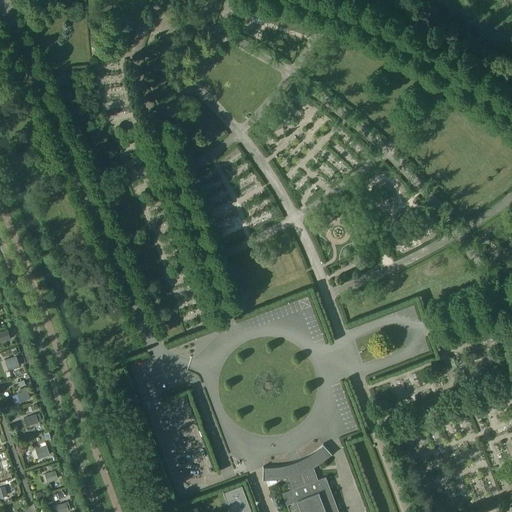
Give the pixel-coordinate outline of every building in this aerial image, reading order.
[(0,342),(10,339),(7,329),(0,331),(0,342)] [(18,365),(15,356),(4,359),(7,369),(18,365)] [(16,393),(19,401),(30,398),(26,389),(16,393)] [(26,416),(29,425),(38,422),(35,413),(26,416)] [(34,448),(38,458),(49,454),(45,444),(34,448)] [(336,504),(330,488),(330,487),(332,486),(331,482),(328,483),(325,476),(317,479),(313,467),(318,464),(323,460),(325,459),(327,457),(332,453),(324,445),(318,450),(312,455),(306,459),(299,462),(293,465),(285,467),(278,468),(271,468),(263,468),(263,479),(266,479),(270,479),(274,479),(278,478),(285,477),(290,490),(282,493),(287,504),(295,501),(298,511),(338,511),(338,508),(340,507),(339,503),(336,504)] [(57,479),(55,470),(44,474),(47,482),(57,479)] [(223,492),(226,502),(230,511),(249,511),(246,503),(247,503),(241,485),(223,492)] [(63,511),(70,510),(68,502),(55,506),(56,511),(63,511)]
